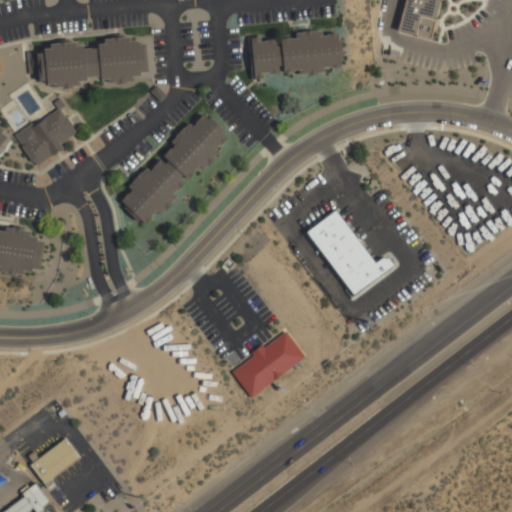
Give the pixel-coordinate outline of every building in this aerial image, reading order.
[(403,0),(397,32),(431,39),(439,0),(403,0)] [(247,38),(259,36),(260,42),(265,41),(265,40),(275,39),(276,46),(281,45),(280,38),(290,37),(290,39),(295,38),(295,33),(302,32),(302,31),(314,30),(314,31),(320,31),(321,36),(327,35),(327,34),(336,33),(337,40),(340,40),(342,60),(339,60),(340,67),(330,68),(330,67),(324,67),(324,72),(316,73),(316,74),(308,75),(308,74),(299,74),(299,69),(292,70),(292,71),(283,72),(282,66),(278,66),(279,73),(270,74),(270,72),(262,73),(262,78),(251,79),(247,38)] [(35,53),(43,53),(43,49),(50,49),(49,44),(57,44),(56,43),(69,42),(69,43),(76,42),(76,47),(82,46),(83,49),(97,48),(97,44),(104,44),(103,39),(111,38),(123,37),(123,38),(130,37),(130,42),(137,41),(137,44),(145,44),(147,72),(139,72),(140,75),(133,76),(133,80),(125,81),(125,83),(117,83),(117,82),(107,82),(107,78),(100,78),(99,76),(85,77),(85,80),(83,80),(83,81),(79,81),(79,85),(71,86),(71,87),(62,88),(62,87),(53,87),(53,83),(47,84),(47,83),(46,83),(46,80),(38,81),(37,73),(28,74),(26,52),(35,51),(35,53)] [(14,135),(31,123),(33,126),(59,108),(75,133),(59,144),(62,148),(35,166),(32,161),(31,163),(20,147),(22,146),(14,135)] [(120,200),(127,193),(128,194),(132,190),(128,187),(133,182),(132,181),(140,172),(141,173),(146,168),(150,171),(153,168),(152,167),(170,148),(171,149),(174,145),(171,142),(175,137),(175,136),(183,127),(184,128),(189,123),(192,126),(196,122),(195,122),(202,114),(207,119),(209,117),(224,131),(222,133),(227,138),(220,145),(218,144),(214,148),(218,152),(213,158),(214,159),(206,166),(205,165),(200,171),(196,167),(193,171),(194,172),(178,189),(176,188),(172,193),(176,197),(171,202),(172,203),(164,211),(163,210),(158,216),(154,212),(150,216),(151,217),(145,224),(120,200)] [(353,298),(395,269),(385,255),(374,263),(337,210),(306,231),(353,298)] [(0,231),(4,232),(5,228),(12,229),(12,227),(24,230),(24,231),(30,232),(30,236),(36,237),(36,241),(43,242),(39,270),(31,269),(31,271),(24,270),(23,275),(14,273),(14,274),(7,273),(7,272),(0,270),(0,231)] [(305,358),(286,331),(231,370),(250,397),(305,358)] [(80,457),(64,437),(29,466),(45,485),(80,457)] [(23,496),(1,511),(27,511),(33,508),(35,511),(46,511),(53,507),(34,482),(20,492),(23,496)]
